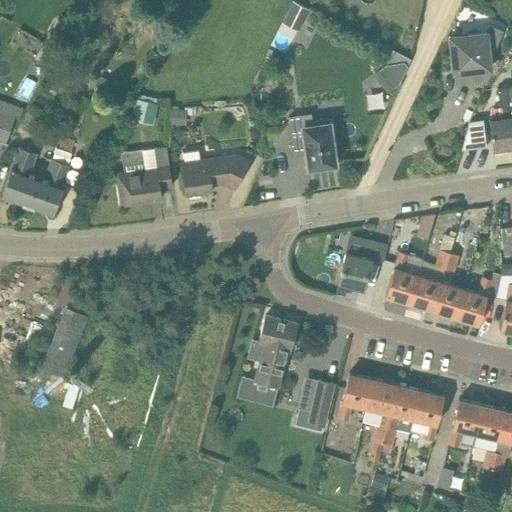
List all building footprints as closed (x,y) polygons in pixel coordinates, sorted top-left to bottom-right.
[(450,34),(452,52),(454,72),(467,70),(482,77),(487,68),(490,68),(490,61),(503,30),(488,23),(486,30),(450,34)] [(63,38),(52,31),(45,42),(35,59),(49,67),(59,48),(63,38)] [(406,70),(402,65),(383,70),(397,88),(406,70)] [(97,82),(108,89),(112,82),(100,76),(97,82)] [(511,145),(511,86),(497,88),(501,117),(489,118),(490,120),(484,120),(486,143),(492,143),(493,149),(494,149),(494,148),(511,145)] [(368,92),(369,106),(384,106),(383,91),(368,92)] [(0,139),(6,142),(16,116),(20,118),(24,108),(0,99),(0,139)] [(132,119),(153,125),(158,104),(137,99),(132,119)] [(18,125),(34,134),(45,112),(29,104),(18,125)] [(186,125),(187,110),(170,109),(169,124),(186,125)] [(307,142),(310,162),(342,156),(336,119),(331,119),(330,115),(313,118),(312,111),(290,115),(295,144),(307,142)] [(483,119),(470,120),(462,148),(486,146),(486,143),(484,120),(483,119)] [(54,146),(59,134),(48,129),(43,141),(54,146)] [(70,150),(74,140),(63,135),(59,145),(70,150)] [(1,195),(28,205),(39,173),(31,170),(38,152),(20,145),(8,177),(1,195)] [(167,146),(122,152),(124,172),(117,173),(121,203),(162,197),(161,187),(172,185),(167,146)] [(184,162),(182,163),(183,169),(186,194),(213,190),(212,184),(223,183),(236,188),(250,160),(239,154),(200,160),(199,149),(182,151),(184,162)] [(39,173),(28,205),(53,214),(64,183),(61,182),(68,163),(53,158),(46,176),(39,173)] [(434,212),(422,214),(420,220),(431,223),(434,212)] [(511,226),(502,227),(505,253),(511,252),(511,226)] [(441,249),(449,251),(453,239),(444,236),(441,249)] [(347,251),(339,282),(348,285),(364,288),(372,258),(383,261),(388,244),(364,238),(360,255),(347,251)] [(439,280),(441,280),(449,283),(454,270),(459,254),(449,251),(441,249),(436,265),(444,268),(439,280)] [(409,302),(417,273),(404,269),(409,253),(399,250),(385,295),(409,302)] [(487,295),(496,298),(503,275),(501,275),(501,274),(493,271),(491,279),(482,276),(478,292),(464,288),(455,316),(479,323),(487,295)] [(409,302),(432,309),(441,280),(439,280),(417,273),(409,302)] [(511,275),(503,275),(496,298),(506,301),(500,330),(511,331),(511,275)] [(41,366),(60,373),(63,375),(88,315),(81,312),(83,306),(83,300),(81,294),(78,289),(70,278),(67,276),(56,302),(66,306),(41,366)] [(441,280),(432,309),(455,316),(464,288),(449,283),(441,280)] [(346,295),(348,285),(339,282),(336,293),(346,295)] [(297,323),(266,314),(259,341),(253,339),(248,356),(260,359),(255,378),(279,385),(288,350),(290,351),(297,323)] [(367,405),(374,378),(349,372),(339,416),(348,418),(352,402),(367,405)] [(379,461),(381,450),(391,411),(397,383),(374,378),(367,405),(363,421),(377,424),(369,459),(379,461)] [(335,416),(342,385),(327,381),(319,412),(335,416)] [(396,428),(410,432),(414,417),(421,389),(397,383),(391,411),(381,450),(390,453),(396,428)] [(444,395),(421,389),(414,417),(428,420),(424,437),(434,439),(444,395)] [(476,432),(483,404),(459,398),(448,442),(459,445),(463,429),(476,432)] [(483,404),(476,432),(473,445),(497,450),(500,438),(507,409),(483,404)] [(511,410),(507,409),(500,438),(497,450),(497,452),(490,480),(484,503),(494,505),(501,471),(502,471),(505,455),(508,455),(511,440),(511,410)] [(490,480),(497,452),(487,450),(485,449),(480,477),(490,480)] [(374,471),(366,498),(381,503),(389,475),(374,471)] [(448,491),(452,474),(440,471),(435,488),(448,491)]
